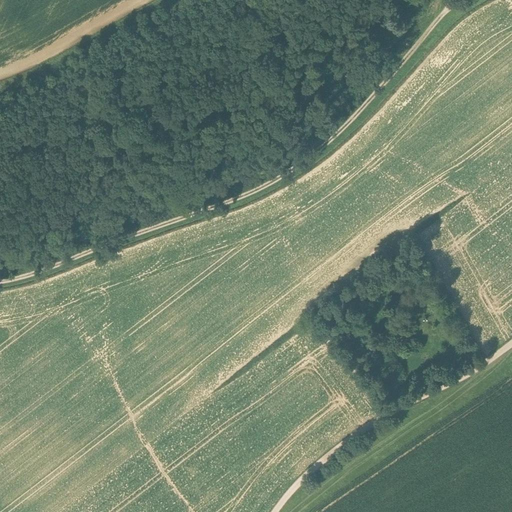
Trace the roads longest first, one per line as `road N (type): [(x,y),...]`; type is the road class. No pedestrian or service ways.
road 1 (track): [(0,282),(282,175),(338,132),(451,6)]
road 2 (track): [(511,343),(359,433),(274,511)]
